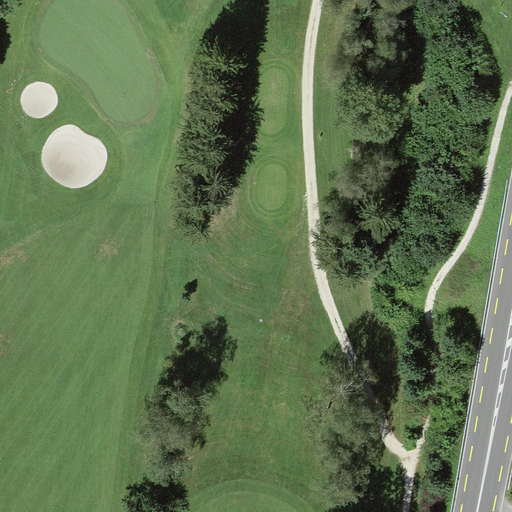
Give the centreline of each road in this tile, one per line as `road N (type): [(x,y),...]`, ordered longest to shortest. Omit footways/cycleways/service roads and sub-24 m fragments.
road 1 (track): [(511,375),(430,358),(426,314),(432,287),(470,228),(496,107),(511,92)]
road 2 (primary): [(511,333),(477,511)]
